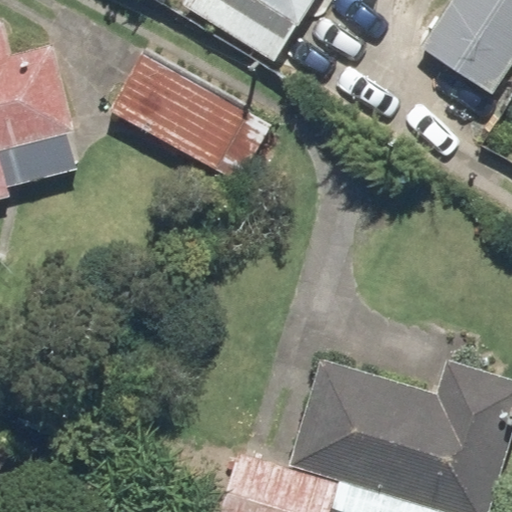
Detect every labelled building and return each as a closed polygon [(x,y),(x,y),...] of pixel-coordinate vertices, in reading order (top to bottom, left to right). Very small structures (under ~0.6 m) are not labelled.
[(268,0),(302,21),(315,0),(268,0)] [(511,0),(465,0),(430,56),(496,97),(511,72),(511,0)] [(5,21),(0,21),(0,150),(74,133),(54,48),(13,58),(5,21)] [(146,44),(108,109),(218,173),(256,108),(146,44)] [(511,441),(511,378),(453,361),(443,397),(320,365),(293,468),(465,511),(488,511),(504,452),(509,453),(511,441)]
